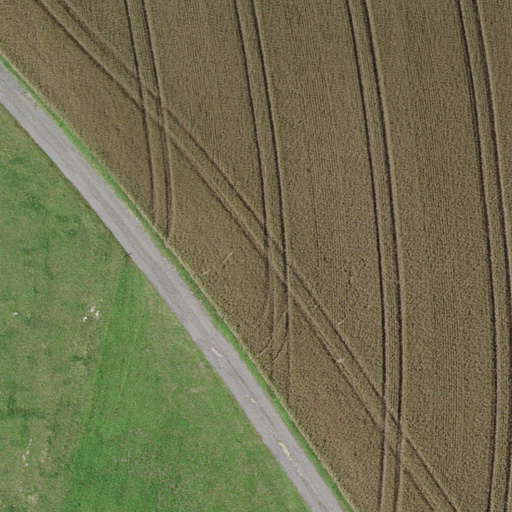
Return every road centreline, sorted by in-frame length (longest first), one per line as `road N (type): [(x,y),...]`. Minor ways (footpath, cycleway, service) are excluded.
road 1 (track): [(0,94),(104,213),(317,511)]
road 2 (track): [(23,511),(93,286),(104,213)]
